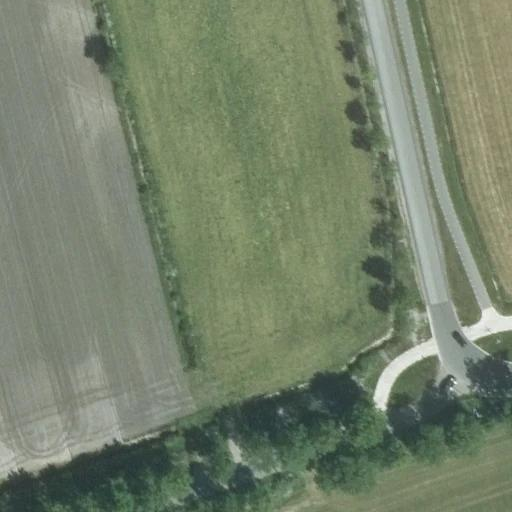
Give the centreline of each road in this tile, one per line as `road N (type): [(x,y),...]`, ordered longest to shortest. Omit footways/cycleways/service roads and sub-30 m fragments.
road 1 (unclassified): [(122,511),(416,413),(467,364)]
road 2 (secondary): [(373,0),(439,300),(467,364)]
